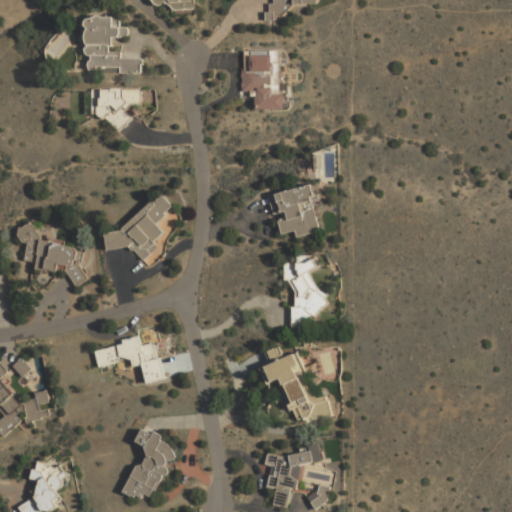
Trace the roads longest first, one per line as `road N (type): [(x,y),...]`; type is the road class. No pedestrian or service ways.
road 1 (residential): [(218,511),(225,466),(194,326),(206,197),(188,68)]
road 2 (residential): [(0,337),(105,325),(196,291)]
